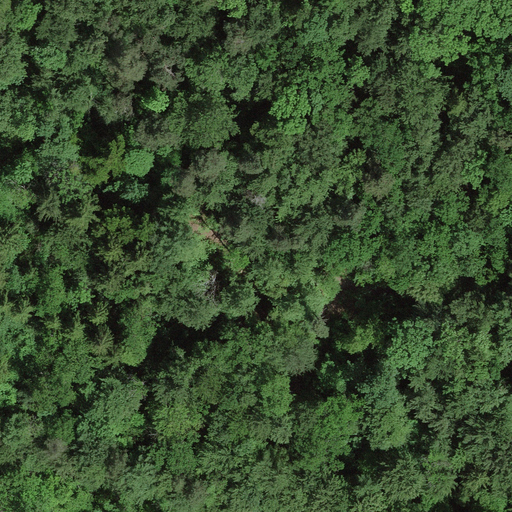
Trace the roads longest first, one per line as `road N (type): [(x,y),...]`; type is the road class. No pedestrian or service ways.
road 1 (track): [(511,310),(0,228)]
road 2 (track): [(257,511),(0,448)]
